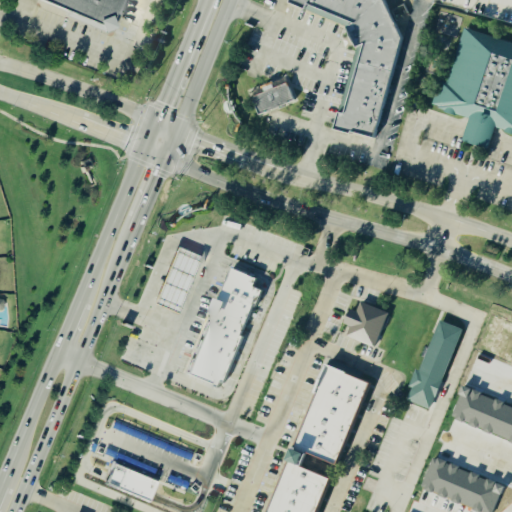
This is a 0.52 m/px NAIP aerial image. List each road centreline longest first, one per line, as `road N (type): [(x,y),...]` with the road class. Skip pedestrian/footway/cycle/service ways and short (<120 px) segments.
road 1 (secondary): [(166,159),(511,277)]
road 2 (secondary): [(511,244),(177,131)]
road 3 (secondary): [(15,511),(131,239)]
road 4 (residential): [(156,121),(0,68)]
road 5 (residential): [(0,93),(144,149)]
road 6 (secondary): [(144,149),(86,291)]
road 7 (secondary): [(60,353),(4,483)]
road 8 (secondary): [(177,131),(229,0)]
road 9 (secondary): [(205,0),(156,121)]
